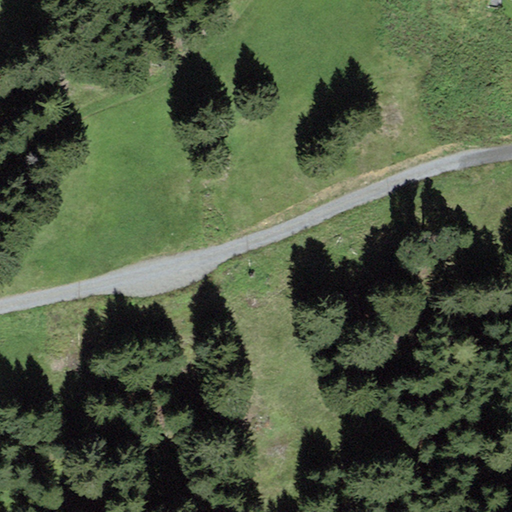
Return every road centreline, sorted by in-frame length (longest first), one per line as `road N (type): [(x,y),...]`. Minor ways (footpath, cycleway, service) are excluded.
road 1 (track): [(511,152),(364,194),(288,229),(0,311)]
road 2 (track): [(238,0),(221,37),(169,83),(99,105),(0,177)]
